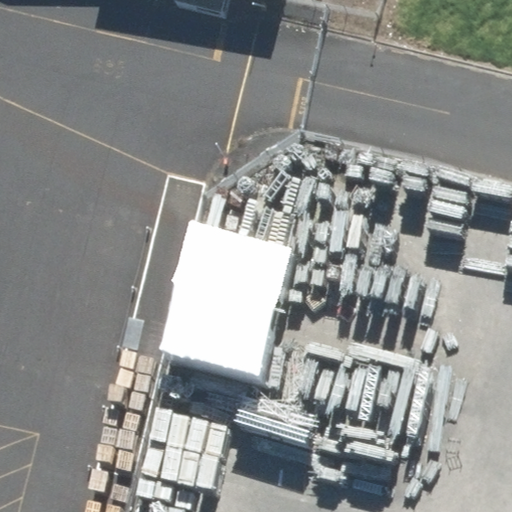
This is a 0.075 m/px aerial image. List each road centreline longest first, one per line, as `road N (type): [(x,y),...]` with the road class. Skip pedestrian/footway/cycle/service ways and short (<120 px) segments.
road 1 (unclassified): [(271,73),(511,128)]
road 2 (unknown): [(511,420),(375,338)]
